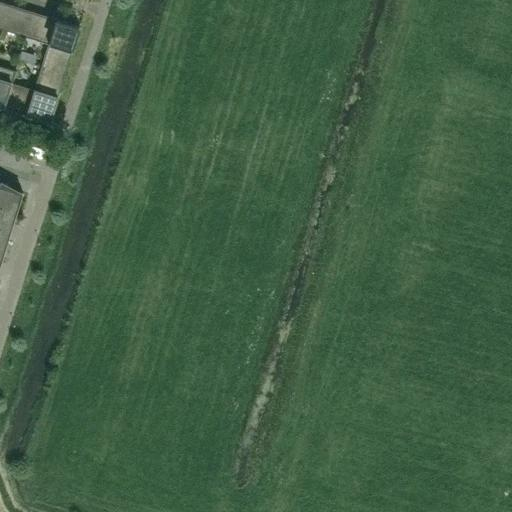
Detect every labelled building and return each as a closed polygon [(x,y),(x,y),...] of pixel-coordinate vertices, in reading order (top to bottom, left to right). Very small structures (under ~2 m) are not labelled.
[(0,0),(0,27),(3,29),(10,4),(0,0)] [(26,36),(33,11),(10,4),(3,29),(26,36)] [(65,73),(80,26),(33,11),(26,36),(48,43),(41,66),(65,73)] [(0,105),(4,107),(11,82),(12,82),(16,70),(0,65),(0,105)] [(50,121),(65,73),(41,66),(34,89),(12,82),(11,82),(4,107),(50,121)] [(0,206),(16,211),(22,192),(11,188),(11,186),(2,182),(1,181),(0,183),(0,206)] [(0,228),(10,232),(16,211),(0,206),(0,228)] [(0,249),(4,251),(10,232),(0,228),(0,249)]
